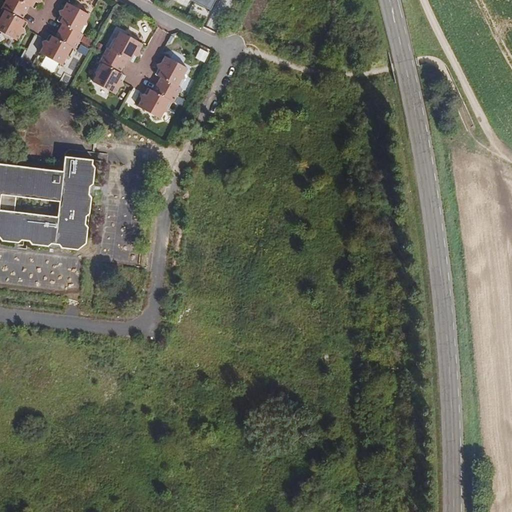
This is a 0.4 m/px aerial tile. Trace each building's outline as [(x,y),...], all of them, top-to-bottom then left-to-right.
[(0,17),(0,31),(18,41),(21,34),(26,33),(25,28),(22,20),(29,6),(38,4),(43,2),(42,0),(6,0),(1,9),(2,9),(5,11),(1,18),(0,17)] [(190,0),(211,10),(216,0),(190,0)] [(219,0),(218,5),(229,10),(232,0),(219,0)] [(40,53),(62,65),(66,59),(69,58),(68,55),(72,47),(75,49),(76,49),(83,35),(82,34),(80,33),(84,25),(87,25),(87,21),(90,15),(67,3),(63,10),(59,11),(60,16),(62,24),(55,38),(47,40),(42,42),(43,46),(40,53)] [(95,72),(96,76),(93,82),(116,94),(119,87),(124,86),(122,82),(120,73),(128,59),(136,57),(141,55),(140,51),(143,44),(120,32),(117,38),(114,39),(115,42),(111,50),(107,48),(99,62),(100,63),(103,64),(99,71),(95,72)] [(197,59),(206,63),(210,53),(201,49),(197,59)] [(138,107),(160,119),(164,113),(167,112),(166,108),(170,101),(173,102),(174,103),(181,88),(180,88),(178,86),(182,79),(186,78),(185,75),(188,69),(165,56),(161,63),(157,65),(158,69),(161,78),(153,91),(145,94),(140,95),(141,100),(138,107)] [(93,160),(65,157),(62,182),(0,174),(0,238),(2,241),(18,243),(22,241),(29,242),(32,245),(48,247),(49,246),(61,247),(62,248),(78,250),(86,244),(92,198),(89,194),(90,187),(94,184),(95,168),(93,164),(93,160)]
